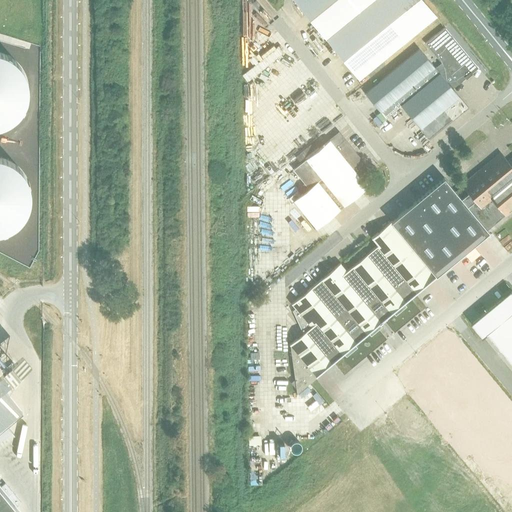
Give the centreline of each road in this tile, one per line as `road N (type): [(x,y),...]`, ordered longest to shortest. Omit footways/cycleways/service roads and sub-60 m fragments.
road 1 (tertiary): [(70,511),(70,0)]
road 2 (unknown): [(70,285),(28,297),(15,321),(29,364),(33,511)]
road 3 (unclassified): [(405,179),(278,23),(248,10)]
road 4 (unclassified): [(511,262),(333,411)]
road 5 (unclassified): [(405,179),(511,92)]
